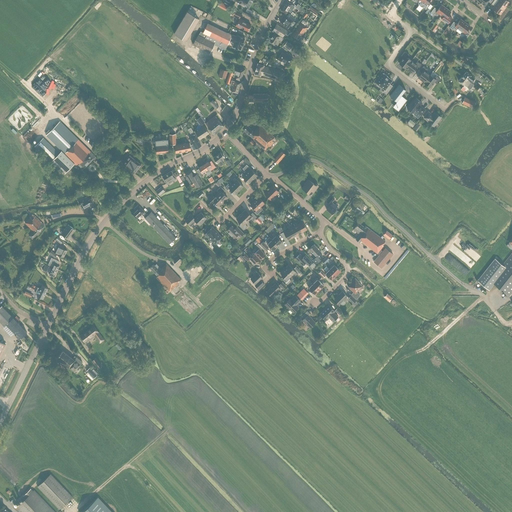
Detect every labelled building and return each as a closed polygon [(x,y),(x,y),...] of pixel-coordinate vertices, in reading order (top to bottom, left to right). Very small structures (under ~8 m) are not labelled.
[(422,7),(425,10),(430,4),(428,2),(429,0),(422,0),(419,5),(421,7),(422,7)] [(494,6),(493,8),(500,13),(508,3),(504,0),(498,0),(499,1),(495,7),(494,6)] [(292,4),(287,1),(281,10),(286,14),(288,11),(290,13),(294,7),(291,5),(292,4)] [(434,8),(430,13),(433,16),(434,14),(437,16),(438,14),(440,16),(446,8),(441,5),(437,10),(434,8)] [(318,12),(310,6),(308,9),(316,15),(318,12)] [(446,8),(440,16),(443,17),(441,19),(448,24),(452,18),(448,16),(451,12),(446,8)] [(244,14),(250,17),(253,12),(247,9),(244,14)] [(241,13),(234,10),(232,15),(239,19),(241,13)] [(174,34),(185,40),(198,19),(187,12),(174,34)] [(286,15),(280,22),(288,29),(292,23),(294,25),(295,22),(294,21),(295,19),(289,14),(287,16),(286,15)] [(244,20),(239,18),(235,26),(240,28),(240,27),(248,31),(251,25),(243,22),(244,20)] [(457,28),(460,30),(465,23),(461,19),(457,24),(453,22),(449,28),(453,30),(454,29),(456,30),(457,28)] [(296,30),(292,36),(296,39),(299,35),(301,37),(307,28),(304,26),(306,23),(302,21),(300,23),(296,30)] [(466,31),(470,26),(465,23),(460,30),(462,32),(459,35),(465,39),(469,34),(466,31)] [(233,43),(231,47),(234,48),(234,49),(240,51),(244,39),(238,37),(236,37),(235,38),(231,37),(232,35),(207,24),(203,33),(201,32),(193,45),(210,53),(214,44),(225,49),(224,50),(225,50),(227,45),(229,41),(233,43)] [(269,42),(276,47),(279,42),(280,43),(283,38),(282,38),(284,34),(288,36),(290,33),(286,31),(276,24),(272,31),(274,33),(269,42)] [(289,51),(293,46),(289,44),(287,42),(283,46),(289,51)] [(401,56),(403,58),(399,63),(405,68),(411,60),(407,57),(409,55),(404,51),(401,56)] [(282,61),(288,65),(293,57),(286,53),(285,54),(282,52),(277,60),(281,62),(282,61)] [(266,65),(268,59),(261,56),(259,62),(266,65)] [(411,61),(411,60),(405,68),(411,73),(415,68),(418,70),(422,65),(417,61),(415,64),(411,61)] [(279,72),(279,71),(264,66),(264,65),(257,63),(254,74),(260,76),(261,74),(275,79),(274,81),(280,83),(283,74),(279,72)] [(424,83),(430,75),(426,72),(428,70),(423,66),(419,71),(422,73),(418,78),(424,82),(424,83)] [(235,68),(233,74),(237,75),(236,78),(236,80),(240,81),(240,80),(241,80),(245,70),(239,68),(239,69),(235,68)] [(218,76),(225,79),(227,71),(221,69),(218,76)] [(466,71),(463,75),(465,77),(464,78),(471,83),(474,78),(471,76),(471,75),(466,71)] [(387,86),(391,81),(387,77),(388,77),(388,76),(383,73),(383,74),(382,74),(379,78),(376,83),(384,89),(383,92),(386,94),(390,89),(387,86)] [(436,76),(434,78),(430,75),(424,83),(430,87),(434,82),(437,84),(440,79),(436,76)] [(463,75),(458,81),(464,85),(467,87),(470,89),(473,85),(472,84),(471,83),(464,78),(465,77),(463,75)] [(237,94),(241,83),(234,81),(234,82),(231,81),(229,89),(232,90),(231,92),(237,94)] [(399,110),(407,99),(402,96),(405,91),(400,87),(392,97),(398,101),(394,106),(399,110)] [(63,96),(67,100),(73,93),(69,89),(63,96)] [(422,103),(415,97),(407,108),(414,113),(415,111),(421,115),(425,110),(421,107),(419,106),(422,103)] [(465,97),(462,103),(473,108),(476,102),(465,97)] [(218,106),(213,100),(210,103),(215,109),(218,106)] [(428,111),(423,118),(428,121),(427,122),(434,127),(441,117),(435,112),(433,115),(428,111)] [(223,127),(223,126),(215,116),(205,124),(209,128),(208,128),(214,136),(223,127)] [(200,117),(196,120),(200,126),(205,122),(200,117)] [(410,119),(407,123),(412,127),(415,123),(410,119)] [(78,165),(82,169),(95,157),(60,122),(46,136),(77,166),(78,165)] [(254,140),(253,140),(265,150),(268,146),(269,147),(274,142),(271,141),(274,138),(259,125),(254,132),(247,126),(243,130),(254,140)] [(201,127),(202,128),(195,133),(199,139),(208,133),(203,126),(201,127)] [(195,149),(201,146),(195,136),(194,134),(192,136),(193,137),(190,140),(193,144),(191,145),(193,150),(195,149)] [(35,147),(51,162),(59,154),(43,138),(35,147)] [(167,140),(155,141),(156,153),(168,152),(167,140)] [(189,143),(180,145),(181,152),(191,150),(189,143)] [(74,170),(71,167),(74,164),(62,151),(51,163),(63,175),(64,174),(66,176),(68,174),(69,175),(74,170)] [(220,152),(213,158),(217,163),(219,166),(220,166),(223,164),(223,163),(221,161),(224,159),(223,158),(224,158),(220,152)] [(122,160),(117,156),(113,161),(118,165),(122,160)] [(134,174),(141,165),(129,156),(122,164),(134,174)] [(99,166),(102,163),(95,157),(93,159),(96,161),(95,162),(99,166)] [(212,166),(208,161),(203,165),(210,174),(212,172),(210,170),(209,170),(208,169),(212,166)] [(207,175),(210,174),(203,165),(199,168),(202,173),(205,171),(206,172),(206,173),(207,175)] [(246,165),(242,169),(246,173),(247,173),(253,179),(257,175),(246,165)] [(171,171),(162,177),(167,184),(176,178),(174,176),(171,171)] [(202,184),(197,176),(194,178),(191,172),(185,176),(190,184),(194,182),(197,187),(202,184)] [(249,183),(253,179),(247,173),(246,173),(244,175),(242,173),(240,175),(242,177),(249,183)] [(233,180),(235,182),(233,184),(239,190),(243,186),(237,180),(234,178),(233,180)] [(315,184),(315,185),(308,179),(306,182),(306,183),(302,189),(308,193),(311,190),(313,192),(318,186),(315,184)] [(235,195),(239,190),(233,184),(230,186),(228,184),(226,186),(229,188),(235,195)] [(279,192),(273,186),(268,190),(275,196),(279,192)] [(156,191),(160,195),(164,191),(161,187),(156,191)] [(220,191),(216,195),(223,202),(227,198),(223,193),(225,191),(220,187),(218,189),(220,191)] [(264,194),(270,200),(275,196),(268,190),(264,194)] [(219,206),(223,202),(216,195),(214,197),(212,195),(208,199),(212,203),(214,201),(219,206)] [(326,202),(330,205),(334,199),(331,196),(326,202)] [(265,203),(258,197),(254,201),(260,207),(265,203)] [(90,210),(95,207),(91,200),(86,203),(87,203),(85,204),(83,200),(78,203),(83,210),(82,210),(89,207),(90,210)] [(254,201),(250,205),(256,211),(254,212),(257,215),(262,209),(260,207),(254,201)] [(336,210),(337,208),(336,206),(338,205),(335,203),(334,205),(332,203),(331,205),(326,210),(332,214),(333,212),(335,214),(337,211),(336,210)] [(358,203),(352,210),(358,215),(359,214),(361,216),(365,212),(362,210),(363,208),(358,203)] [(145,218),(169,244),(175,238),(151,212),(147,216),(144,212),(139,206),(131,214),(136,219),(142,214),(145,218)] [(245,210),(241,214),(248,222),(250,219),(253,221),(256,217),(252,213),(250,215),(245,210)] [(194,219),(191,216),(185,221),(191,227),(196,222),(199,226),(204,221),(206,219),(204,216),(201,213),(198,215),(194,219)] [(35,217),(33,215),(33,216),(32,214),(29,217),(30,218),(25,223),(33,231),(29,236),(32,239),(37,234),(38,234),(44,226),(35,217)] [(245,224),(248,222),(241,214),(236,219),(241,224),(239,226),(243,230),(247,226),(245,224)] [(302,222),(298,224),(302,232),(307,229),(302,222)] [(269,226),(265,230),(268,233),(272,229),(275,226),(272,223),(269,226)] [(358,223),(355,227),(362,232),(356,240),(359,243),(361,241),(377,254),(377,253),(379,255),(373,262),(381,268),(393,254),(385,248),(382,251),(380,250),(383,246),(382,246),(385,242),(366,227),(365,228),(358,223)] [(302,232),(298,224),(293,227),(297,235),(302,232)] [(61,234),(68,239),(75,230),(68,225),(61,234)] [(240,237),(243,234),(237,227),(235,229),(232,226),(226,231),(234,238),(237,235),(240,237)] [(218,233),(212,227),(204,235),(211,241),(211,240),(215,244),(222,237),(218,233)] [(293,227),(288,230),(293,238),(297,235),(293,227)] [(390,238),(393,233),(386,229),(383,234),(390,238)] [(288,240),(293,238),(288,230),(283,232),(288,240)] [(272,235),(273,237),(271,239),(278,247),(282,243),(273,233),(272,235)] [(389,240),(394,244),(397,239),(392,235),(389,240)] [(274,251),(278,247),(271,239),(269,237),(267,240),(265,242),(264,243),(268,247),(269,246),(274,251)] [(489,290),(494,284),(509,296),(511,292),(511,239),(509,243),(511,245),(511,253),(503,265),(495,259),(478,280),(489,290)] [(260,244),(265,250),(268,247),(264,243),(263,242),(260,244)] [(254,253),(261,260),(265,255),(261,250),(263,248),(258,243),(256,245),(259,249),(254,253)] [(63,247),(59,245),(55,253),(59,255),(63,257),(67,251),(62,248),(63,247)] [(309,250),(307,251),(309,250),(315,257),(312,260),(316,264),(323,257),(319,254),(321,252),(314,245),(309,250)] [(250,259),(255,264),(259,259),(253,253),(248,257),(245,254),(243,256),(247,261),(250,259)] [(450,253),(445,258),(465,275),(469,270),(450,253)] [(307,257),(304,259),(300,254),(295,258),(302,265),(304,263),(307,265),(311,261),(307,257)] [(48,265),(50,266),(49,266),(57,270),(59,265),(58,265),(59,262),(51,258),(48,265)] [(178,284),(177,283),(181,280),(166,264),(161,269),(156,264),(155,266),(153,265),(150,268),(157,276),(156,277),(169,292),(178,284)] [(340,271),(333,264),(329,269),(336,276),(340,271)] [(55,275),(57,270),(49,266),(45,265),(43,270),(47,272),(48,271),(50,272),(55,275)] [(297,274),(288,265),(284,269),(291,276),(294,274),(295,276),(297,274)] [(289,278),(291,276),(284,269),(280,273),(285,278),(282,280),(287,285),(291,281),(289,278)] [(332,280),(336,276),(329,269),(325,273),(332,280)] [(264,284),(260,280),(262,278),(257,273),(251,279),(256,284),(255,285),(259,289),(264,284)] [(324,286),(317,279),(312,283),(319,290),(324,286)] [(356,292),(362,287),(358,282),(355,279),(352,282),(348,287),(353,292),(351,295),(356,300),(360,295),(356,292)] [(281,287),(283,289),(286,286),(282,282),(277,286),(275,284),(267,292),(271,297),(281,287)] [(315,295),(319,290),(312,283),(308,288),(315,295)] [(37,287),(36,287),(35,288),(35,289),(45,294),(48,288),(42,286),(40,289),(37,287)] [(43,299),(45,294),(35,289),(34,291),(35,291),(35,292),(38,294),(37,296),(43,299)] [(344,302),(343,301),(347,296),(342,291),(334,299),(339,304),(340,304),(341,304),(341,305),(342,305),(343,305),(344,305),(344,304),(345,304),(345,303),(344,302)] [(284,304),(293,313),(298,307),(296,305),(300,301),(295,296),(291,300),(290,299),(284,304)] [(325,309),(320,314),(326,320),(329,318),(333,322),(338,317),(334,313),(335,312),(328,305),(325,308),(325,309)] [(2,306),(0,307),(0,322),(4,326),(6,324),(14,333),(15,332),(16,333),(14,335),(19,340),(27,332),(2,306)] [(315,323),(308,315),(309,314),(307,311),(301,316),(304,319),(302,321),(310,328),(315,323)] [(94,335),(100,343),(104,340),(94,326),(80,336),(85,342),(94,335)] [(56,358),(74,372),(82,362),(76,357),(74,360),(62,351),(56,358)] [(102,365),(96,357),(91,361),(97,369),(102,365)] [(94,379),(97,376),(89,368),(86,371),(94,379)] [(51,474),(37,487),(59,510),(72,497),(51,474)] [(25,499),(15,508),(19,511),(54,511),(34,490),(33,491),(30,488),(23,496),(25,499)] [(82,511),(110,511),(98,498),(82,511)]
